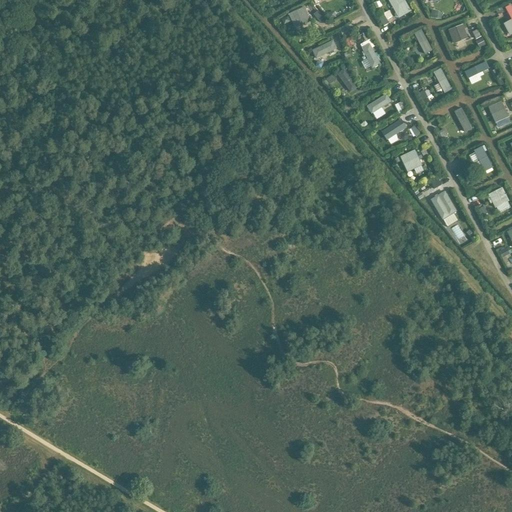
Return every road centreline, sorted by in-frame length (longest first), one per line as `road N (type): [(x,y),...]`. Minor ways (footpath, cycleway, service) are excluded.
road 1 (track): [(511,327),(288,72)]
road 2 (track): [(147,511),(0,424)]
